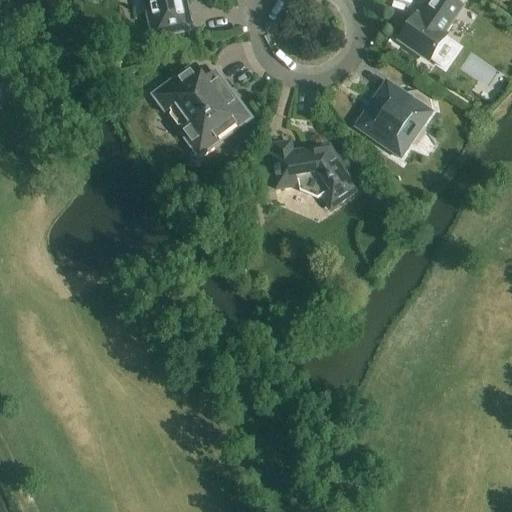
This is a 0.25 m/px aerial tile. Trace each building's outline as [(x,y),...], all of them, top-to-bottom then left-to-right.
[(145,0),(154,39),(191,31),(184,0),(145,0)] [(447,37),(443,34),(462,7),(452,0),(435,0),(422,20),(416,15),(398,41),(430,63),(447,37)] [(216,74),(205,82),(194,67),(154,97),(165,113),(173,107),(188,128),(181,133),(199,158),(250,120),(216,74)] [(417,93),(405,95),(386,83),(355,129),(401,160),(432,114),(430,102),(417,93)] [(325,149),(292,154),(291,144),(273,147),(275,157),(270,158),(276,191),(299,187),(300,193),(318,200),(322,197),(331,210),(359,191),(332,152),(325,149)]
